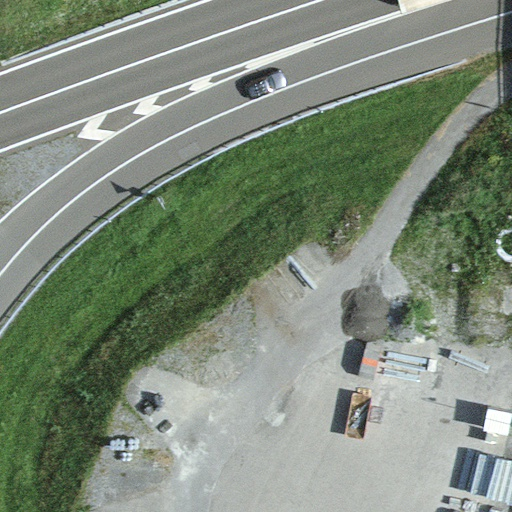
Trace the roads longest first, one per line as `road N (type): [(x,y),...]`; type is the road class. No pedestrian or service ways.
road 1 (trunk): [(0,247),(49,199),(162,126),(477,0)]
road 2 (trunk): [(316,0),(0,111)]
